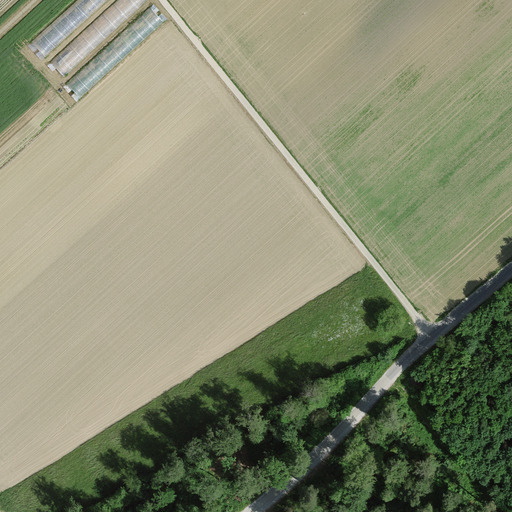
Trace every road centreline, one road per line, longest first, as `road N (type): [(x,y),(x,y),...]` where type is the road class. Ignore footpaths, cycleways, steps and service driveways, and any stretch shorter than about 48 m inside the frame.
road 1 (track): [(436,336),(163,0)]
road 2 (unclassified): [(256,511),(511,273)]
